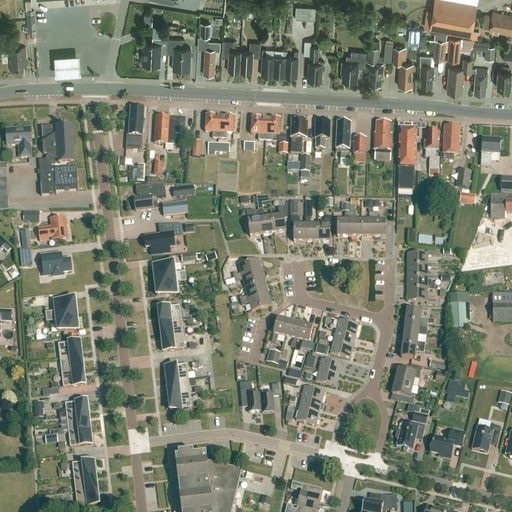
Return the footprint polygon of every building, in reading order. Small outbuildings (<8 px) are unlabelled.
[(471,38),(476,6),(442,0),(434,0),(429,30),(471,38)] [(315,9),(296,8),(295,20),(315,21),(315,9)] [(53,9),(35,10),(38,50),(44,49),(45,52),(63,51),(62,43),(55,43),(53,9)] [(36,32),(34,11),(27,12),(26,12),(28,32),(36,32)] [(511,16),(492,13),(489,32),(511,36),(511,16)] [(199,38),(210,38),(211,24),(200,24),(199,38)] [(409,30),(409,37),(412,37),(412,45),(418,46),(419,37),(419,31),(409,30)] [(449,35),(435,33),(434,39),(436,39),(434,59),(444,60),(445,48),(447,48),(449,35)] [(461,36),(449,35),(446,62),(459,63),(459,61),(460,52),(460,50),(461,39),(461,36)] [(167,55),(168,39),(152,38),(152,44),(143,44),(142,66),(160,67),(160,54),(167,55)] [(183,40),(168,39),(167,55),(173,55),(173,70),(190,71),(191,49),(182,49),(183,40)] [(240,73),(241,52),(232,52),(233,42),(222,41),(221,57),(228,58),(228,72),(240,73)] [(207,50),(205,50),(204,75),(214,76),(215,52),(220,52),(221,43),(208,42),(207,47),(207,49),(207,50)] [(323,70),(324,62),(318,62),(318,48),(311,47),(311,42),(304,42),(304,56),(310,56),(310,63),(309,63),(308,81),(321,82),(322,70),(323,70)] [(486,47),(486,43),(474,42),(473,50),(486,51),(486,47)] [(250,53),(241,52),(240,73),(252,73),(253,58),(260,58),(261,44),(250,43),(250,53)] [(22,68),(26,67),(25,47),(8,48),(9,72),(23,71),(22,68)] [(382,77),(384,63),(378,63),(379,48),(369,47),(368,62),(371,62),(369,77),(370,77),(369,84),(381,86),(381,78),(382,77)] [(412,87),(413,64),(404,64),(404,61),(402,61),(403,48),(394,47),(393,63),(399,64),(398,86),(412,87)] [(493,60),(494,47),(486,47),(486,51),(485,60),(493,60)] [(511,59),(511,48),(504,48),(503,59),(511,59)] [(273,78),(275,57),(266,57),(267,51),(263,50),(262,77),(273,78)] [(354,82),(357,82),(358,68),(365,68),(366,53),(351,51),(351,56),(347,56),(346,63),(342,62),(341,73),(342,73),(341,81),(348,82),(348,83),(354,84),(354,82)] [(79,52),(54,54),(56,74),(81,72),(79,52)] [(286,78),(287,58),(287,52),(284,52),(283,58),(275,57),(273,78),(286,78)] [(294,58),(287,58),(286,78),(297,79),(299,53),(295,52),(294,58)] [(432,87),(432,79),(436,79),(436,66),(431,66),(431,57),(420,56),(420,66),(421,66),(420,78),(421,78),(420,87),(432,87)] [(462,94),(463,82),(464,74),(470,74),(472,60),(463,60),(462,69),(449,68),(447,93),(462,94)] [(510,89),(511,73),(508,73),(509,68),(501,67),(501,73),(498,72),(497,88),(510,89)] [(486,86),(488,70),(476,69),(474,94),(485,95),(485,86),(486,86)] [(145,137),(145,122),(144,122),(144,109),(131,109),(130,134),(127,134),(126,151),(143,152),(143,137),(145,137)] [(186,119),(157,117),(155,144),(162,145),(162,143),(174,143),(174,135),(183,136),(185,136),(186,119)] [(219,140),(220,118),(206,117),(206,133),(213,134),(213,139),(219,140)] [(234,134),(234,118),(220,118),(219,140),(226,140),(227,134),(234,134)] [(266,142),(267,120),(253,119),(252,135),(259,135),(259,141),(266,142)] [(280,136),(280,121),(267,120),(266,142),(273,142),(273,136),(278,136),(280,136)] [(308,129),(308,122),(292,121),(291,139),(292,139),(291,154),(302,154),(303,140),(306,140),(306,129),(308,129)] [(329,141),(330,123),(316,122),(315,140),(316,140),(315,153),(321,154),(322,150),(325,150),(325,140),(329,141)] [(350,160),(351,124),(337,123),(336,154),(340,154),(340,159),(350,160)] [(391,162),(392,136),(391,136),(391,124),(377,123),(376,135),(375,135),(374,151),(376,151),(375,162),(391,162)] [(445,126),(443,155),(443,161),(454,162),(454,155),(458,156),(460,127),(445,126)] [(56,195),(56,196),(56,192),(77,191),(77,192),(78,192),(76,168),(75,168),(72,127),(56,127),(56,129),(51,129),(51,127),(51,128),(42,128),(42,127),(42,139),(43,139),(43,138),(45,138),(47,141),(43,144),(43,154),(47,157),(46,159),(46,160),(39,161),(41,197),(42,197),(42,196),(56,195)] [(418,138),(419,128),(402,127),(402,132),(401,132),(398,191),(414,192),(415,168),(415,159),(417,159),(417,153),(415,153),(416,138),(418,138)] [(31,159),(31,145),(32,145),(31,130),(6,131),(7,147),(19,146),(20,160),(31,159)] [(440,160),(435,160),(436,150),(438,151),(439,134),(426,133),(426,142),(424,142),(424,150),(426,150),(425,157),(430,158),(430,172),(440,172),(440,160)] [(366,164),(366,158),(365,158),(366,139),(354,139),(353,155),(355,155),(354,163),(366,164)] [(500,156),(501,142),(483,141),(481,167),(491,167),(491,156),(500,156)] [(194,142),(193,158),(200,159),(201,142),(194,142)] [(255,145),(244,144),(244,152),(255,152),(255,145)] [(219,153),(219,146),(209,145),(208,156),(215,156),(215,153),(219,153)] [(279,146),(279,155),(288,156),(288,146),(279,146)] [(311,157),(302,157),(301,173),(310,173),(311,157)] [(301,171),(301,162),(289,162),(289,171),(301,171)] [(162,176),(163,164),(155,164),(154,176),(162,176)] [(130,168),(129,183),(144,184),(145,167),(138,166),(138,169),(130,168)] [(459,171),(456,188),(469,190),(471,173),(459,171)] [(511,195),(511,179),(502,179),(501,195),(511,195)] [(316,184),(316,194),(325,195),(325,184),(316,184)] [(182,201),(181,189),(173,190),(175,202),(182,201)] [(475,205),(476,196),(461,194),(460,203),(475,205)] [(153,210),(158,209),(157,196),(134,199),(136,212),(153,210)] [(511,196),(491,197),(491,220),(506,220),(506,214),(511,214),(511,196)] [(365,210),(373,210),(373,202),(365,202),(365,210)] [(163,218),(188,215),(187,203),(162,206),(163,218)] [(280,217),(272,218),(274,235),(286,233),(283,209),(278,209),(279,214),(280,214),(280,217)] [(274,235),(272,218),(264,220),(263,216),(264,216),(264,211),(259,212),(262,236),(274,235)] [(262,236),(259,212),(254,213),(255,217),(256,217),(257,221),(248,222),(250,238),(262,236)] [(349,238),(350,214),(345,214),(345,218),(346,218),(346,222),(337,222),(337,238),(349,238)] [(361,239),(361,222),(353,222),(353,219),(354,219),(354,214),(350,214),(349,238),(361,239)] [(373,239),(374,215),(369,214),(369,219),(370,219),(370,223),(361,222),(361,239),(373,239)] [(385,239),(386,223),(377,223),(377,219),(378,219),(378,215),(374,215),(373,239),(385,239)] [(53,241),(68,239),(65,217),(50,219),(51,228),(38,229),(40,242),(49,241),(48,239),(52,239),(53,241)] [(306,243),(306,227),(300,227),(301,217),(291,217),(291,233),(294,233),(294,243),(306,243)] [(317,243),(318,227),(310,227),(310,223),(311,223),(311,219),(306,219),(306,227),(306,243),(317,243)] [(318,223),(318,227),(317,243),(330,243),(330,219),(325,219),(325,223),(318,223)] [(185,226),(187,234),(194,234),(193,225),(185,226)] [(182,226),(158,226),(158,227),(164,227),(165,236),(144,238),(146,250),(151,250),(152,256),(151,256),(151,257),(163,255),(163,250),(175,249),(174,239),(183,238),(181,227),(182,227),(182,226)] [(36,240),(34,231),(21,233),(23,248),(32,247),(31,241),(36,240)] [(438,259),(438,253),(427,253),(427,255),(408,255),(408,267),(428,267),(428,265),(428,259),(438,259)] [(64,274),(72,273),(70,260),(62,261),(61,257),(56,257),(55,255),(41,257),(43,273),(51,272),(51,278),(64,277),(64,274)] [(182,264),(197,262),(196,255),(181,257),(182,264)] [(21,261),(22,268),(30,268),(29,260),(21,261)] [(233,276),(234,280),(262,272),(258,260),(239,266),(241,274),(237,276),(237,274),(233,276)] [(153,266),(155,282),(186,278),(185,273),(175,274),(174,264),(153,266)] [(437,265),(428,265),(428,267),(408,267),(408,279),(428,279),(428,278),(428,270),(437,271),(437,265)] [(265,284),(262,272),(234,280),(235,285),(240,284),(239,282),(243,281),(245,289),(265,284)] [(186,278),(155,282),(157,297),(178,295),(176,284),(186,283),(186,278)] [(437,278),(428,278),(428,279),(408,279),(408,291),(428,291),(428,282),(437,283),(437,278)] [(268,296),(265,284),(245,289),(248,298),(244,299),(244,297),(239,299),(241,303),(268,296)] [(428,301),(428,291),(408,291),(408,303),(427,303),(427,306),(438,306),(438,301),(428,301)] [(451,323),(466,322),(466,305),(470,305),(469,295),(450,296),(450,306),(451,323)] [(511,324),(511,295),(493,296),(494,325),(511,324)] [(272,308),(268,296),(241,303),(242,308),(247,307),(246,305),(249,304),(252,313),(272,308)] [(46,319),(77,315),(75,300),(54,302),(55,313),(45,314),(46,319)] [(180,307),(158,309),(160,324),(182,321),(180,307)] [(12,312),(0,311),(0,339),(0,340),(1,323),(11,323),(12,312)] [(408,311),(406,323),(428,326),(429,321),(421,320),(422,313),(408,311)] [(58,333),(79,331),(77,315),(46,319),(47,324),(56,323),(58,333)] [(286,338),(290,323),(278,320),(272,344),(276,345),(277,340),(276,340),(277,336),(286,338)] [(182,321),(160,324),(162,339),(183,336),(182,321)] [(339,321),(336,332),(356,337),(359,326),(339,321)] [(295,349),(301,325),(290,323),(286,338),(294,340),(293,344),(292,343),(291,348),(295,349)] [(427,332),(428,326),(406,323),(405,335),(418,337),(419,331),(427,332)] [(309,344),(313,328),(301,325),(295,349),(300,350),(301,346),(300,346),(301,342),(309,344)] [(27,337),(34,336),(33,328),(26,329),(27,337)] [(353,348),(356,337),(336,332),(333,344),(353,348)] [(417,344),(418,337),(405,335),(403,347),(425,350),(426,345),(417,344)] [(183,336),(162,339),(163,353),(185,351),(183,336)] [(61,360),(82,357),(80,343),(59,345),(61,360)] [(350,360),(353,348),(333,344),(330,355),(350,360)] [(327,357),(329,348),(317,346),(315,354),(327,357)] [(424,356),(425,350),(403,347),(401,360),(415,362),(416,354),(424,356)] [(278,365),(280,353),(269,351),(267,362),(278,365)] [(62,374),(83,372),(82,357),(61,360),(62,374)] [(322,360),(319,372),(339,377),(342,365),(322,360)] [(286,370),(288,364),(280,362),(279,362),(278,369),(279,369),(286,370)] [(431,362),(430,369),(449,373),(450,367),(431,362)] [(165,368),(167,383),(189,380),(187,366),(165,368)] [(419,381),(422,371),(409,367),(408,373),(398,370),(395,383),(412,387),(415,379),(419,381)] [(304,371),(298,370),(295,380),(302,381),(304,371)] [(64,389),(85,387),(83,372),(62,374),(64,389)] [(336,388),(339,377),(319,372),(316,383),(336,388)] [(438,374),(436,382),(445,384),(447,376),(438,374)] [(298,382),(286,379),(284,386),(296,389),(298,382)] [(167,383),(168,397),(190,395),(189,380),(167,383)] [(448,395),(456,397),(468,400),(469,393),(464,392),(466,385),(459,384),(451,382),(448,395)] [(410,395),(412,387),(395,383),(392,395),(402,398),(401,404),(413,407),(415,397),(410,395)] [(249,414),(261,413),(260,394),(248,395),(247,385),(241,385),(242,399),(247,398),(249,414)] [(273,398),(279,397),(278,385),(272,386),(273,395),(262,396),(263,414),(275,414),(273,398)] [(325,393),(305,388),(302,399),(322,404),(325,393)] [(511,395),(501,393),(498,404),(509,407),(511,395)] [(168,397),(170,412),(192,409),(190,395),(168,397)] [(319,415),(322,404),(302,399),(299,410),(319,415)] [(65,405),(67,420),(89,417),(87,402),(65,405)] [(316,427),(319,415),(299,410),(296,422),(316,427)] [(396,448),(413,452),(415,442),(422,443),(428,413),(415,410),(412,424),(408,423),(407,426),(402,425),(400,434),(398,433),(396,434),(395,439),(396,441),(398,441),(396,448)] [(35,412),(35,419),(36,419),(42,419),(44,419),(43,411),(35,412)] [(67,420),(69,434),(90,432),(89,417),(67,420)] [(489,432),(478,429),(472,452),(487,455),(490,443),(497,445),(500,430),(499,430),(500,426),(491,424),(489,432)] [(69,434),(70,449),(92,446),(90,432),(69,434)] [(462,449),(465,435),(451,432),(449,441),(434,438),(430,454),(443,458),(442,460),(450,461),(454,447),(462,449)] [(46,446),(54,445),(53,437),(45,438),(46,446)] [(181,511),(232,511),(242,471),(211,463),(207,462),(206,455),(175,458),(181,511)] [(72,465),(74,479),(96,477),(94,462),(72,465)] [(74,479),(75,494),(97,491),(96,477),(74,479)] [(318,505),(322,490),(293,483),(291,490),(291,491),(291,490),(296,492),(297,489),(302,490),(299,501),(318,505)] [(75,494),(77,508),(99,506),(97,491),(75,494)] [(364,502),(362,511),(386,511),(387,511),(397,511),(397,497),(384,498),(381,497),(380,505),(374,504),(364,502)] [(270,508),(272,500),(263,498),(261,506),(270,508)] [(316,511),(318,505),(299,501),(297,511),(292,510),(293,507),(288,506),(287,506),(285,511),(316,511)]
